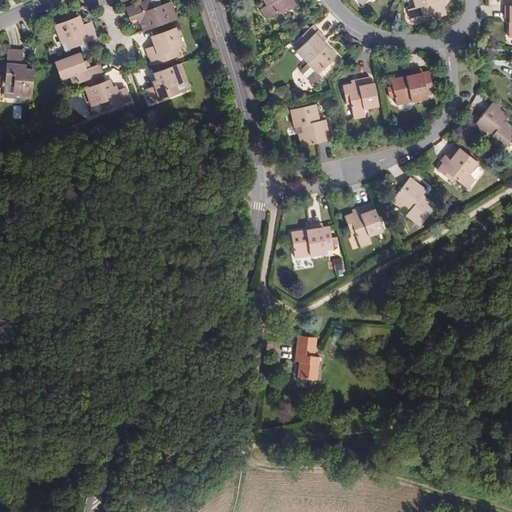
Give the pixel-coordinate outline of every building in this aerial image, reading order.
[(143,28),(176,16),(170,0),(167,0),(141,10),(139,4),(127,9),(131,18),(138,16),(143,28)] [(263,0),(267,5),(261,9),(266,19),(280,11),(282,15),(297,4),(295,0),(263,0)] [(441,0),(413,0),(415,5),(408,7),(411,19),(426,14),(428,18),(445,12),(442,4),(441,0)] [(80,30),(78,25),(74,27),(71,21),(52,29),(56,40),(61,39),(63,44),(67,53),(93,43),(86,27),(80,30)] [(151,35),(155,44),(157,52),(176,45),(181,43),(175,26),(151,35)] [(315,32),(310,26),(294,41),(299,47),(297,49),(309,61),(301,69),(301,72),(311,83),(315,83),(323,76),(319,72),(337,55),(324,41),(327,38),(318,29),(315,32)] [(146,48),(153,63),(157,62),(179,54),(176,45),(157,52),(155,44),(146,48)] [(33,70),(33,68),(25,67),(19,66),(19,63),(21,64),(22,52),(7,50),(6,63),(4,83),(13,84),(13,92),(31,93),(33,70)] [(81,61),(78,54),(52,63),(59,80),(67,77),(70,84),(80,80),(87,77),(98,73),(95,66),(89,68),(84,70),(81,61)] [(190,87),(181,62),(159,69),(154,71),(156,78),(152,79),(154,85),(146,88),(151,101),(190,87)] [(434,94),(430,71),(423,72),(422,69),(410,72),(411,75),(392,79),(393,85),(387,87),(390,97),(395,96),(397,104),(428,98),(427,95),(434,94)] [(104,80),(100,72),(98,73),(87,77),(90,85),(104,80)] [(373,75),(361,77),(362,81),(355,82),(346,84),(349,102),(354,101),(356,117),(368,114),(366,107),(381,104),(377,81),(374,82),(373,75)] [(90,85),(87,77),(80,80),(83,88),(85,88),(88,86),(90,85)] [(111,77),(104,80),(90,85),(88,86),(95,103),(103,100),(106,108),(133,98),(128,85),(120,88),(118,84),(115,85),(111,77)] [(3,95),(30,98),(31,93),(13,92),(13,84),(4,83),(3,95)] [(94,112),(106,108),(103,100),(95,103),(88,86),(85,88),(94,112)] [(285,93),(278,95),(280,103),(287,102),(285,93)] [(302,132),(299,132),(301,145),(329,140),(326,119),(320,120),(316,103),(291,108),(294,125),(301,124),(302,132)] [(486,143),(481,148),(496,160),(505,148),(511,152),(511,137),(499,127),(502,124),(485,111),(467,133),(477,142),(481,138),(486,143)] [(296,133),(299,132),(302,132),(301,124),(294,125),(296,133)] [(476,144),(481,148),(486,143),(481,138),(477,142),(476,144)] [(453,145),(445,154),(448,157),(444,161),(437,169),(452,180),(454,177),(466,187),(474,178),(468,173),(477,162),(460,148),(459,149),(453,145)] [(411,209),(406,214),(420,225),(437,205),(425,194),(428,190),(411,176),(393,199),(403,207),(406,204),(411,209)] [(359,209),(353,211),(344,215),(351,232),(355,231),(361,245),(372,240),(370,233),(384,227),(374,207),(373,208),(370,201),(358,206),(359,209)] [(401,209),(406,214),(411,209),(406,204),(403,207),(401,209)] [(295,257),(309,255),(327,253),(326,250),(333,249),(330,226),(323,227),(322,223),(310,225),(311,229),(292,232),(295,257)] [(302,330),(302,338),(320,339),(321,332),(302,330)] [(320,339),(302,338),(300,356),(304,357),(303,373),(323,374),(325,351),(319,350),(320,339)]
